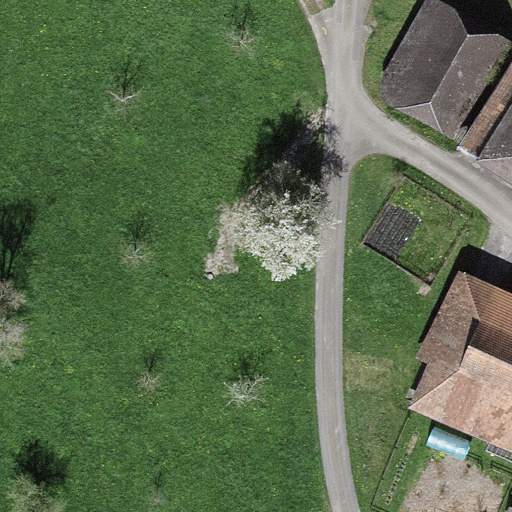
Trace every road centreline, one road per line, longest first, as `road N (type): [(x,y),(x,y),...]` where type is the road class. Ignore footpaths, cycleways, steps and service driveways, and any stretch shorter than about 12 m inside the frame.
road 1 (unclassified): [(346,511),(328,368),(349,0)]
road 2 (track): [(342,117),(455,179),(511,221)]
